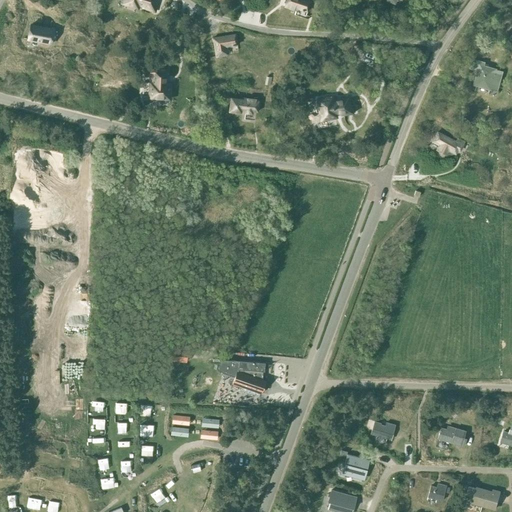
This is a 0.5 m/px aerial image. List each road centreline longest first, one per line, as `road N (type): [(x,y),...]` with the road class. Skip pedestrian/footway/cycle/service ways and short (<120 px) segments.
road 1 (tertiary): [(0,99),(186,145),(383,179)]
road 2 (unclassified): [(440,49),(224,21),(184,0)]
road 3 (tertiary): [(309,387),(383,179)]
road 4 (unclassified): [(511,392),(309,387)]
road 5 (unclassified): [(383,179),(440,49)]
road 6 (tertiary): [(262,511),(309,387)]
